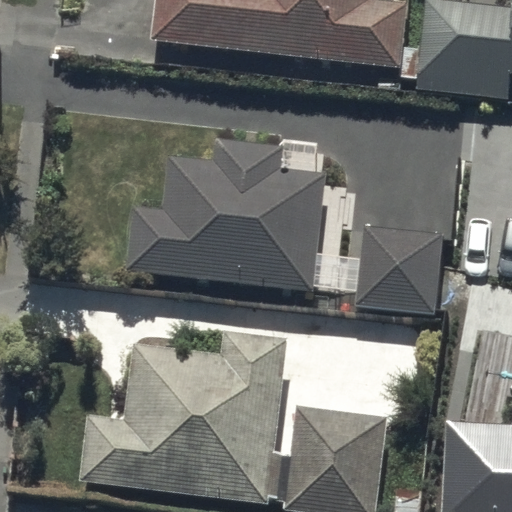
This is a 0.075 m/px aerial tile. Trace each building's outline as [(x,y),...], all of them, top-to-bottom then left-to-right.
[(158,0),(154,45),(395,71),(403,0),(402,0),(158,0)] [(511,0),(511,11),(423,2),(415,95),(511,103),(511,0)] [(324,154),(218,143),(216,168),(169,164),(163,218),(133,215),(127,279),(310,297),(309,309),(343,313),(348,261),(338,260),(341,227),(351,228),(355,191),(321,188),(324,154)] [(437,233),(361,229),(358,316),(433,319),(437,233)] [(377,511),(388,418),(296,409),(291,460),(274,458),(286,344),(224,337),(222,362),(169,356),(166,385),(144,383),(138,436),(86,430),(80,487),(273,507),(273,505),(288,507),(287,511),(377,511)]
